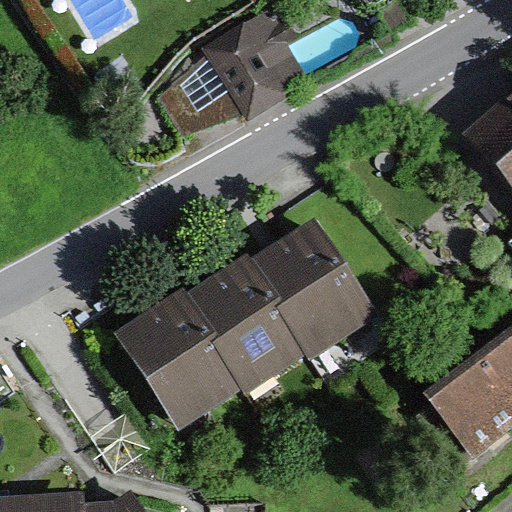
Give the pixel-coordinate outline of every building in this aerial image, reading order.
[(303,85),(266,20),(207,54),(245,119),(303,85)] [(511,185),(511,119),(480,146),(511,185)] [(312,361),(318,370),(381,327),(320,240),(258,283),(312,361)] [(247,391),(254,401),(312,361),(258,283),(250,272),(192,312),(247,391)] [(185,302),(125,343),(187,433),(247,391),(192,312),(185,302)] [(511,356),(441,415),(478,459),(511,430),(511,356)]
